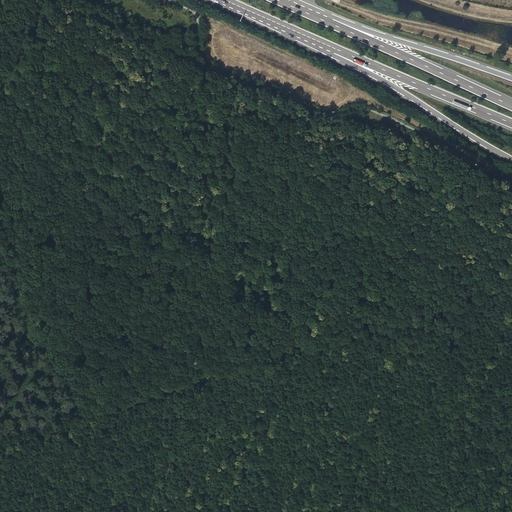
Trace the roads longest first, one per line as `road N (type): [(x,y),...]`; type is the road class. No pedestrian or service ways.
road 1 (track): [(169,0),(193,10),(206,61),(335,115),(357,107),(401,124),(511,184)]
road 2 (track): [(209,26),(208,46),(225,67),(339,106),(351,89),(339,77),(221,22)]
road 3 (trunk): [(335,49),(511,159)]
road 4 (trunk): [(511,106),(333,25)]
road 5 (trunk): [(335,49),(511,123)]
road 6 (track): [(332,0),(511,51)]
road 7 (trunk): [(511,78),(333,25)]
road 8 (track): [(511,174),(349,94)]
road 9 (trunk): [(224,0),(335,49)]
